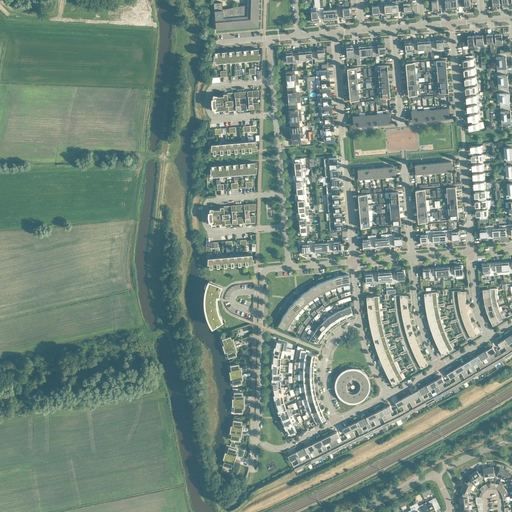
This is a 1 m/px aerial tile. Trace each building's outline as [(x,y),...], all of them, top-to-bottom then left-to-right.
[(247,0),(248,4),(222,9),(222,2),(214,3),(216,29),(258,26),(258,0),(247,0)] [(398,12),(401,11),(400,1),(399,0),(398,0),(396,0),(396,4),(391,4),(391,14),(396,14),(398,13),(398,12)] [(442,7),(441,0),(435,0),(436,0),(432,1),(432,6),(431,6),(431,11),(437,10),(437,9),(440,8),(440,7),(442,7)] [(452,9),(450,0),(441,0),(442,7),(445,6),(445,8),(447,8),(447,9),(452,9)] [(461,5),(460,0),(450,0),(452,9),(457,9),(457,7),(459,7),(458,5),(461,5)] [(412,12),(412,7),(410,7),(410,3),(403,3),(403,1),(400,1),(401,11),(404,11),(404,13),(406,13),(412,12)] [(379,13),(382,13),(381,2),(378,3),(378,5),(371,6),(372,10),(370,10),(371,16),(377,15),(379,15),(379,13)] [(391,14),(391,4),(384,5),(384,2),(381,2),(382,13),(385,13),(385,15),(387,14),(387,15),(391,14)] [(352,18),(351,8),(349,8),(343,8),(343,5),(339,5),(339,6),(340,16),(343,16),(343,18),(345,18),(352,18)] [(337,17),(340,16),(339,6),(336,6),(336,9),(330,9),(330,19),(335,19),(337,19),(337,17)] [(321,18),(320,8),(320,7),(311,7),(310,8),(311,15),(309,15),(309,21),(316,21),(316,20),(318,20),(318,18),(321,18)] [(330,19),(330,9),(323,10),(323,7),(320,8),(321,18),(324,18),(324,20),(326,19),(326,20),(330,19)] [(493,46),(492,36),(493,36),(492,33),(487,34),(487,35),(483,35),(484,44),(493,44),(493,46)] [(502,35),(502,34),(502,33),(495,33),(495,35),(493,36),(492,36),(493,46),(499,46),(499,43),(504,43),(504,35),(502,35)] [(484,44),(483,35),(483,34),(476,35),(476,37),(474,37),(473,37),(474,48),(475,48),(474,45),(484,44)] [(473,37),(474,37),(473,35),(468,36),(468,37),(462,37),(463,46),(469,46),(469,48),(474,48),(473,37)] [(436,40),(433,41),(434,51),(437,51),(437,48),(443,48),(443,43),(443,38),(438,38),(436,39),(436,40)] [(424,49),(423,39),(419,40),(417,40),(417,42),(414,42),(415,53),(418,52),(418,50),(424,49)] [(434,51),(433,41),(430,41),(430,39),(428,39),(423,39),(424,49),(430,49),(431,51),(434,51)] [(415,53),(414,42),(411,42),(411,41),(409,41),(404,41),(404,47),(405,47),(405,51),(411,50),(412,53),(415,53)] [(377,45),(374,46),(375,56),(379,56),(378,53),(385,53),(384,48),(385,48),(385,43),(380,43),(377,43),(377,45)] [(366,54),(365,44),(361,45),(358,45),(358,47),(356,47),(356,58),(360,57),(359,55),(366,54)] [(375,56),(374,46),(372,46),(372,44),(369,44),(365,44),(366,54),(372,54),(372,56),(375,56)] [(356,58),(356,47),(353,47),(353,46),(350,46),(345,46),(346,52),(347,56),(353,55),(353,58),(356,58)] [(317,50),(314,51),(315,61),(318,61),(318,58),(324,58),(324,54),(327,53),(326,48),(319,48),(317,49),(317,50)] [(251,59),(250,49),(250,50),(249,50),(249,49),(247,50),(246,50),(243,50),(244,60),(249,60),(251,59)] [(258,53),(258,49),(257,49),(256,49),(254,49),(254,50),(253,50),(253,49),(250,49),(251,59),(251,60),(256,59),(259,59),(260,53),(259,53),(258,53)] [(315,64),(315,61),(314,51),(311,51),(311,49),(309,49),(304,50),(305,59),(312,59),(312,65),(315,64)] [(244,60),(243,50),(243,51),(242,51),(242,50),(239,50),(240,51),(239,51),(239,50),(236,51),(237,61),(241,61),(241,60),(244,60)] [(305,59),(304,50),(300,50),(298,50),(298,52),(295,52),(296,63),(299,62),(299,60),(305,59)] [(230,61),(229,51),(229,52),(227,52),(227,51),(225,51),(225,52),(224,52),(222,52),(223,62),(227,62),(227,61),(230,61)] [(237,61),(236,51),(234,51),(232,51),(232,52),(232,51),(229,51),(230,61),(230,62),(234,61),(237,61)] [(296,63),(295,52),(292,53),(292,51),(290,51),(283,51),(283,57),(286,57),(286,61),(287,61),(287,63),(288,63),(293,63),(296,63)] [(223,62),(222,52),(221,52),(220,52),(218,52),(218,53),(217,53),(217,52),(214,52),(213,61),(214,61),(214,60),(215,60),(215,62),(215,63),(220,63),(220,62),(223,62)] [(496,58),(497,62),(506,62),(506,57),(505,52),(496,53),(496,58)] [(476,64),(474,55),(466,56),(468,56),(468,59),(464,60),(464,65),(476,64)] [(507,66),(506,62),(497,62),(497,67),(497,71),(507,71),(507,66)] [(476,65),(476,64),(464,65),(464,66),(468,65),(469,68),(465,69),(465,74),(477,74),(475,65),(476,65)] [(328,69),(327,70),(316,71),(316,74),(317,75),(316,76),(316,80),(319,80),(319,79),(327,79),(327,76),(329,76),(328,69)] [(298,79),(297,70),(288,71),(288,74),(285,75),(286,80),(298,79)] [(507,75),(507,71),(497,71),(498,76),(498,81),(508,80),(508,75),(507,75)] [(477,74),(465,74),(464,75),(469,74),(470,77),(465,78),(466,84),(478,83),(476,74),(477,74)] [(329,78),(328,78),(327,79),(319,79),(319,80),(319,83),(316,85),(317,89),(320,88),(325,88),(328,87),(328,85),(330,85),(329,78)] [(299,88),(298,79),(286,80),(286,85),(289,85),(289,89),(299,88)] [(508,84),(508,80),(498,81),(498,85),(499,85),(499,90),(509,89),(508,84)] [(478,83),(466,84),(465,84),(470,83),(470,87),(466,87),(467,93),(478,92),(477,83),(478,83)] [(330,87),(329,87),(328,87),(325,88),(320,88),(320,92),(317,94),(318,98),(321,97),(320,97),(329,96),(329,94),(331,94),(330,87)] [(299,96),(299,88),(289,89),(290,92),(287,92),(287,98),(299,96)] [(509,93),(509,89),(499,90),(499,94),(500,99),(510,98),(509,93)] [(244,91),(245,97),(245,100),(252,100),(252,97),(258,96),(258,90),(247,91),(248,93),(245,94),(245,91),(244,91)] [(245,97),(244,91),(235,92),(235,94),(232,95),(232,92),(232,101),(239,101),(239,98),(245,97)] [(233,110),(232,101),(232,92),(223,93),(223,95),(217,96),(214,95),(214,98),(212,98),(212,103),(213,108),(215,107),(215,110),(218,110),(224,109),(225,111),(224,111),(233,110)] [(478,92),(467,93),(466,93),(471,93),(471,96),(467,97),(467,102),(479,101),(477,92),(478,92)] [(300,105),(299,96),(287,98),(288,103),(291,103),(291,106),(300,105)] [(331,96),(329,96),(320,97),(321,97),(321,101),(318,103),(318,106),(327,106),(330,105),(329,103),(331,103),(331,96)] [(510,102),(510,98),(500,99),(500,103),(501,108),(510,107),(510,102)] [(258,108),(258,102),(253,103),(252,100),(245,100),(245,103),(246,109),(246,107),(249,107),(249,109),(258,108)] [(246,109),(245,103),(240,104),(239,101),(232,101),(233,110),(233,108),(236,108),(236,110),(246,109)] [(479,101),(467,102),(472,102),(472,105),(468,106),(468,111),(480,110),(478,101),(479,101)] [(301,114),(300,105),(291,106),(291,109),(288,110),(289,115),(301,114)] [(330,105),(327,106),(318,106),(319,115),(322,115),(330,114),(330,112),(332,111),(331,105),(330,105)] [(510,111),(510,107),(501,108),(501,112),(501,117),(511,116),(511,111),(510,111)] [(447,108),(441,109),(442,118),(448,117),(448,113),(449,113),(449,108),(447,109),(447,108)] [(480,110),(468,111),(470,111),(471,114),(468,115),(469,120),(481,119),(479,110),(480,110)] [(418,120),(417,111),(411,111),(411,112),(410,112),(410,116),(411,116),(412,120),(418,120)] [(302,123),(301,114),(289,115),(289,121),(292,120),(292,124),(302,123)] [(332,114),(331,114),(330,114),(322,115),(322,119),(319,121),(320,124),(323,124),(331,123),(331,121),(333,120),(332,114)] [(360,125),(359,116),(353,116),(353,117),(351,117),(352,121),(353,121),(353,125),(360,125)] [(511,121),(511,116),(501,117),(502,121),(502,126),(511,125),(511,121)] [(481,119),(469,120),(468,120),(473,120),(473,123),(469,124),(470,129),(469,129),(469,130),(482,129),(480,120),(481,119)] [(302,132),(302,123),(292,124),(293,127),(290,127),(290,133),(302,132)] [(333,123),(332,123),(331,123),(323,124),(323,128),(320,130),(321,133),(331,132),(331,130),(334,129),(333,123)] [(303,141),(302,132),(290,133),(291,138),(294,138),(294,143),(300,142),(300,141),(303,141)] [(331,135),(331,133),(331,132),(321,133),(321,137),(324,138),(324,142),(323,142),(324,142),(335,141),(334,135),(331,135)] [(249,150),(248,140),(240,141),(241,151),(249,150)] [(255,140),(248,140),(249,150),(257,150),(257,144),(256,144),(256,145),(255,145),(255,140)] [(241,151),(240,141),(233,142),(234,152),(241,151)] [(227,152),(226,142),(219,143),(220,153),(227,152)] [(234,152),(233,142),(226,142),(227,152),(234,152)] [(220,153),(219,143),(211,143),(211,151),(211,150),(212,150),(212,154),(220,153)] [(476,151),(476,155),(483,154),(483,145),(470,146),(471,146),(472,151),(476,151)] [(483,163),(484,154),(483,154),(476,155),(471,155),(472,155),(472,160),(477,161),(477,164),(483,163)] [(337,163),(336,157),(337,157),(332,157),(332,156),(328,157),(328,158),(324,158),(324,167),(337,166),(335,166),(335,164),(337,163)] [(304,164),(303,158),(294,159),(295,162),(292,162),(293,168),(302,167),(301,164),(304,164)] [(452,161),(446,162),(447,171),(453,170),(454,170),(454,166),(452,166),(452,161)] [(255,166),(254,162),(247,163),(248,173),(252,173),(252,172),(256,172),(256,166),(255,166)] [(241,173),(240,163),(233,164),(234,174),(238,174),(238,173),(241,173)] [(248,173),(247,163),(240,163),(241,173),(241,174),(245,173),(248,173)] [(484,172),(485,163),(483,163),(477,164),(472,164),(473,164),(473,170),(477,170),(478,173),(484,172)] [(226,174),(226,164),(218,165),(219,175),(219,176),(224,175),(226,174)] [(234,174),(233,164),(226,164),(226,174),(226,175),(231,175),(231,174),(234,174)] [(422,173),(422,164),(416,164),(416,169),(414,169),(415,173),(416,173),(416,174),(422,173)] [(219,175),(218,165),(210,166),(210,174),(212,174),(212,176),(217,176),(217,175),(219,175)] [(337,169),(336,169),(335,166),(337,166),(324,167),(325,176),(336,175),(338,175),(337,169)] [(393,166),(387,167),(388,176),(394,175),(396,175),(395,171),(394,171),(393,166)] [(306,167),(302,167),(293,168),(293,175),(295,174),(295,178),(296,177),(305,177),(307,177),(307,174),(305,175),(304,171),(306,171),(306,167)] [(485,182),(485,181),(485,172),(484,172),(478,173),(473,173),(474,179),(476,179),(476,182),(485,182)] [(337,178),(336,175),(325,176),(326,185),(337,184),(339,184),(338,178),(337,178)] [(305,183),(305,177),(296,177),(296,181),(294,181),(295,187),(303,186),(303,183),(305,183)] [(486,191),(486,182),(486,181),(485,181),(485,182),(476,182),(474,182),(474,183),(475,188),(479,188),(479,191),(486,191)] [(339,187),(337,187),(337,184),(326,185),(327,194),(338,193),(340,193),(339,193),(339,187)] [(307,196),(306,186),(303,186),(295,187),(295,194),(297,193),(298,196),(307,196)] [(487,200),(487,191),(486,191),(479,191),(474,192),(475,192),(475,197),(480,197),(480,200),(480,201),(487,200)] [(340,196),(338,196),(338,193),(327,194),(327,203),(339,202),(341,202),(340,202),(340,196)] [(309,201),(307,201),(307,196),(298,196),(298,199),(296,200),(296,206),(309,205),(309,201)] [(487,209),(488,200),(487,200),(480,201),(480,200),(475,201),(476,201),(476,206),(480,206),(481,210),(487,209)] [(341,205),(339,205),(339,202),(327,203),(328,212),(339,211),(341,211),(341,205)] [(241,204),(242,211),(242,214),(249,213),(249,210),(255,209),(255,203),(244,204),(244,207),(242,207),(241,204)] [(242,211),(241,204),(231,205),(231,208),(229,208),(228,206),(229,215),(236,214),(236,211),(242,211)] [(308,215),(308,209),(310,209),(309,205),(296,206),(297,212),(299,212),(299,215),(308,215)] [(230,224),(229,215),(228,206),(219,206),(219,207),(220,207),(220,208),(213,209),(210,209),(211,212),(208,212),(208,216),(209,221),(212,221),(212,224),(214,223),(215,223),(221,222),(221,224),(221,225),(230,224)] [(488,218),(488,209),(487,209),(481,210),(476,210),(477,215),(481,216),(481,219),(480,219),(488,218)] [(341,214),(340,214),(339,211),(328,212),(329,221),(340,220),(342,220),(341,214)] [(255,222),(255,215),(249,216),(249,213),(242,214),(242,217),(243,223),(243,220),(245,220),(246,222),(255,222)] [(243,223),(242,217),(236,217),(236,214),(229,215),(230,224),(230,221),(232,221),(233,224),(243,223)] [(309,221),(308,215),(299,215),(300,218),(298,219),(297,219),(298,225),(307,224),(306,221),(309,221)] [(342,223),(340,223),(340,220),(329,221),(330,230),(343,229),(342,229),(342,223)] [(307,228),(307,224),(298,225),(298,231),(301,231),(301,234),(310,234),(309,228),(307,228)] [(510,236),(509,224),(499,225),(499,228),(500,237),(507,237),(507,236),(510,236)] [(491,237),(490,225),(485,225),(486,229),(480,229),(481,233),(479,234),(479,239),(488,239),(488,238),(491,237)] [(500,237),(499,228),(494,228),(494,225),(490,225),(491,237),(494,237),(494,238),(500,237)] [(450,241),(449,229),(440,230),(441,243),(447,242),(447,241),(450,241)] [(460,241),(460,235),(459,235),(459,231),(452,232),(452,229),(449,229),(450,241),(453,241),(453,242),(460,241)] [(431,242),(430,231),(430,230),(426,230),(426,234),(424,234),(421,234),(421,238),(420,238),(421,244),(428,244),(428,243),(431,242)] [(441,243),(440,230),(430,231),(431,242),(434,242),(434,243),(441,243)] [(392,246),(391,233),(386,234),(387,237),(381,238),(382,247),(389,247),(389,246),(392,246)] [(402,246),(401,240),(400,236),(395,236),(395,233),(391,233),(392,246),(395,246),(395,247),(402,246)] [(373,247),(372,235),(367,235),(368,239),(362,239),(363,243),(362,243),(363,249),(370,249),(370,248),(373,247)] [(382,247),(381,238),(376,238),(376,235),(372,235),(373,247),(376,247),(376,248),(382,247)] [(344,251),(343,245),(340,245),(340,241),(334,242),(333,239),(330,240),(331,251),(334,251),(344,251)] [(312,253),(311,241),(311,240),(307,240),(307,244),(302,244),(302,248),(300,249),(300,254),(309,254),(309,253),(312,253)] [(331,251),(330,240),(327,240),(327,242),(321,243),(322,253),(328,252),(328,251),(331,251)] [(322,253),(321,243),(315,243),(315,241),(311,241),(312,253),(315,252),(315,253),(322,253)] [(245,264),(244,254),(237,255),(238,265),(245,264)] [(252,254),(244,254),(245,264),(253,264),(253,258),(253,259),(252,259),(252,254)] [(231,265),(230,255),(223,256),(224,266),(231,265)] [(238,265),(237,255),(230,255),(231,265),(238,265)] [(224,266),(223,256),(216,257),(216,267),(224,266)] [(216,267),(216,257),(207,257),(207,264),(208,265),(208,264),(209,264),(209,267),(216,267)] [(511,272),(511,265),(511,261),(509,261),(509,260),(502,261),(503,271),(503,274),(509,274),(509,273),(511,272)] [(503,271),(502,261),(496,262),(493,263),(494,275),(498,275),(498,271),(503,271)] [(494,275),(493,263),(490,263),(490,262),(482,263),(482,268),(483,268),(484,273),(489,272),(490,275),(494,275)] [(455,266),(452,266),(453,278),(456,277),(456,275),(463,274),(462,270),(463,270),(463,264),(455,265),(455,266)] [(443,276),(443,266),(436,267),(433,268),(434,280),(438,280),(438,276),(443,276)] [(453,279),(453,278),(452,266),(449,266),(443,266),(443,276),(449,276),(449,279),(453,279)] [(434,280),(433,268),(430,268),(430,267),(422,268),(423,273),(424,273),(424,278),(430,277),(430,280),(434,280)] [(397,271),(394,271),(395,282),(398,282),(398,280),(404,279),(404,275),(405,275),(404,269),(397,270),(397,271)] [(395,283),(395,282),(394,271),(391,271),(391,270),(384,271),(385,281),(390,281),(391,284),(395,283)] [(385,281),(384,271),(378,272),(375,273),(376,284),(380,284),(380,281),(385,281)] [(376,284),(375,273),(372,273),(372,272),(364,273),(364,278),(366,278),(366,283),(371,282),(372,285),(376,285),(376,284)] [(343,275),(341,276),(343,286),(350,285),(348,274),(343,275)] [(343,286),(341,276),(338,276),(334,278),(337,288),(343,286)] [(337,288),(334,278),(329,279),(326,280),(330,290),(337,288)] [(330,290),(326,280),(324,281),(319,283),(324,292),(330,290)] [(219,292),(221,286),(209,281),(209,282),(208,283),(208,285),(207,286),(207,287),(207,290),(206,291),(206,293),(206,294),(206,295),(205,297),(205,299),(205,300),(205,301),(205,303),(205,304),(206,306),(206,307),(206,310),(207,311),(207,312),(208,315),(208,317),(209,319),(210,320),(210,321),(211,322),(212,324),(213,326),(222,320),(221,317),(220,316),(220,315),(219,314),(219,313),(218,312),(218,311),(218,310),(217,309),(217,307),(217,306),(217,305),(217,304),(217,303),(216,302),(216,301),(216,300),(217,298),(217,297),(217,295),(218,296),(219,292)] [(324,292),(319,283),(315,285),(313,287),(319,296),(324,292)] [(319,296),(313,287),(311,288),(307,291),(313,299),(319,296)] [(495,288),(484,289),(484,292),(483,292),(484,297),(483,297),(495,295),(495,288)] [(313,299),(307,291),(303,293),(301,295),(308,303),(313,299)] [(437,292),(425,293),(426,296),(425,296),(425,300),(437,299),(437,292)] [(308,303),(301,295),(299,297),(295,300),(303,308),(308,303)] [(496,301),(496,300),(495,295),(483,297),(484,297),(485,299),(484,299),(485,304),(484,304),(485,304),(496,301)] [(366,300),(367,304),(378,303),(378,296),(367,297),(367,300),(366,300)] [(466,301),(466,297),(454,298),(454,304),(455,305),(466,304),(467,304),(466,304),(465,301),(466,301)] [(438,304),(437,299),(425,300),(425,301),(426,300),(426,303),(425,303),(426,307),(438,305),(438,304)] [(497,302),(500,301),(500,299),(496,300),(496,301),(485,304),(486,304),(486,306),(487,311),(498,307),(497,302)] [(303,308),(295,300),(292,304),(290,306),(298,313),(303,308)] [(379,308),(378,303),(367,304),(366,304),(367,304),(368,307),(367,307),(367,311),(379,309),(379,308)] [(438,307),(441,306),(441,304),(438,304),(438,305),(426,307),(426,308),(427,308),(427,310),(426,310),(427,314),(439,312),(438,307)] [(467,308),(466,304),(455,305),(454,304),(451,305),(451,307),(455,307),(456,313),(468,310),(467,310),(467,308)] [(298,313),(290,306),(288,308),(286,312),(294,318),(298,313)] [(347,317),(344,308),(343,306),(337,308),(338,311),(342,320),(343,320),(343,319),(347,317)] [(350,306),(344,308),(347,317),(352,315),(352,316),(353,316),(350,306)] [(500,313),(500,312),(498,307),(487,311),(487,312),(488,311),(489,313),(488,314),(490,318),(489,318),(500,313)] [(379,311),(383,310),(383,308),(379,308),(379,309),(367,311),(368,311),(368,314),(368,318),(380,316),(379,311)] [(408,312),(408,308),(396,309),(396,308),(392,308),(393,311),(396,310),(397,316),(409,315),(409,314),(408,314),(408,312)] [(469,314),(468,310),(456,313),(458,318),(458,320),(464,318),(469,316),(468,314),(469,314)] [(501,314),(504,312),(503,310),(500,312),(500,313),(489,318),(489,319),(490,318),(491,320),(491,321),(493,325),(503,319),(501,314)] [(342,320),(338,311),(332,314),(338,322),(342,319),(342,320)] [(294,318),(286,312),(283,316),(282,318),(291,324),(294,318)] [(439,312),(427,314),(427,315),(428,315),(429,317),(428,317),(429,321),(440,318),(440,317),(439,312)] [(333,325),(338,322),(332,314),(327,318),(333,326),(333,325)] [(410,318),(409,315),(397,316),(398,322),(398,323),(410,321),(411,321),(410,321),(409,321),(409,319),(410,318)] [(381,321),(380,316),(368,318),(368,319),(369,318),(370,321),(369,321),(370,325),(381,323),(381,321)] [(441,319),(444,318),(444,316),(440,317),(440,318),(429,321),(429,322),(430,322),(430,324),(431,328),(442,325),(441,319)] [(470,316),(469,316),(464,318),(458,320),(458,318),(454,319),(455,322),(459,321),(461,327),(463,332),(460,334),(461,336),(464,334),(467,340),(477,335),(476,332),(475,328),(474,328),(473,326),(472,323),(472,322),(471,323),(470,320),(471,320),(470,316)] [(288,330),(291,324),(282,318),(281,320),(278,325),(288,330)] [(333,326),(327,318),(322,322),(329,329),(333,325),(333,326)] [(382,324),(385,323),(385,321),(381,321),(381,323),(370,325),(369,325),(369,326),(370,325),(371,328),(370,328),(371,332),(383,329),(382,324)] [(411,325),(410,321),(398,323),(398,322),(395,323),(395,325),(399,325),(400,330),(412,328),(412,327),(411,327),(410,325),(411,325)] [(325,333),(329,329),(322,322),(317,327),(325,333)] [(444,331),(444,330),(442,325),(431,328),(431,329),(432,328),(433,331),(432,331),(433,335),(444,331)] [(325,333),(317,327),(314,332),(322,338),(325,333)] [(413,331),(412,328),(400,330),(402,336),(402,337),(414,334),(414,333),(413,334),(412,332),(413,331)] [(436,342),(447,337),(445,332),(448,331),(447,328),(444,330),(444,331),(433,335),(433,336),(434,335),(435,337),(434,338),(436,342)] [(384,334),(383,329),(371,332),(372,332),(373,334),(372,335),(373,339),(384,336),(384,334)] [(319,342),(322,338),(314,332),(310,337),(310,338),(309,341),(316,343),(317,341),(319,342)] [(385,337),(388,336),(387,333),(384,334),(384,336),(373,339),(374,339),(374,341),(374,342),(375,346),(386,342),(385,337)] [(415,338),(414,334),(402,337),(402,336),(398,337),(399,339),(403,338),(405,344),(416,340),(415,340),(414,338),(415,338)] [(235,345),(234,341),(233,339),(231,339),(230,336),(222,339),(224,345),(222,345),(223,349),(235,345)] [(450,343),(449,342),(447,337),(436,342),(437,342),(438,344),(437,344),(439,348),(450,343)] [(238,342),(240,348),(250,346),(249,343),(250,343),(249,339),(238,342)] [(511,353),(511,350),(510,348),(508,344),(505,339),(498,343),(501,348),(504,346),(507,350),(501,354),(504,359),(511,353)] [(275,340),(274,347),(274,348),(282,350),(285,351),(286,348),(287,342),(284,342),(275,340)] [(417,344),(416,340),(405,344),(407,350),(407,351),(418,346),(419,346),(417,346),(417,344)] [(450,344),(453,342),(452,340),(449,342),(450,343),(439,348),(439,349),(440,348),(441,350),(440,351),(443,355),(453,349),(450,344)] [(388,348),(388,347),(386,342),(375,346),(376,346),(377,348),(376,348),(377,353),(388,348)] [(237,351),(235,345),(223,349),(225,352),(226,352),(228,358),(236,355),(235,352),(237,351)] [(389,350),(392,348),(391,346),(388,347),(388,348),(377,353),(378,353),(379,355),(378,355),(380,359),(391,355),(389,350)] [(420,350),(418,346),(407,351),(407,350),(403,351),(404,353),(408,352),(410,357),(421,352),(420,352),(419,350),(420,350)] [(493,346),(486,350),(495,365),(504,359),(501,354),(495,357),(493,353),(496,351),(493,346)] [(271,356),(281,357),(283,358),(284,354),(285,351),(282,350),(274,348),(274,349),(273,350),(272,356),(271,356)] [(314,358),(314,354),(305,353),(306,351),(301,350),(300,355),(305,356),(304,359),(314,360),(314,359),(314,358)] [(495,365),(486,350),(478,355),(481,360),(486,357),(488,361),(484,364),(487,369),(495,365)] [(423,356),(421,352),(410,357),(413,363),(413,364),(424,358),(423,358),(422,356),(423,356)] [(383,366),(393,361),(393,360),(391,355),(380,359),(379,359),(380,360),(381,359),(382,361),(381,362),(383,366)] [(481,360),(478,355),(470,360),(473,365),(477,363),(481,370),(477,372),(479,374),(487,369),(484,364),(481,360)] [(281,357),(271,356),(272,356),(271,363),(273,363),(273,364),(272,364),(280,365),(280,357),(281,357)] [(386,372),(396,367),(394,362),(397,360),(396,358),(393,360),(393,361),(383,366),(382,366),(383,366),(384,368),(386,372)] [(426,362),(424,358),(413,364),(413,363),(410,364),(411,366),(414,365),(417,370),(427,365),(425,362),(426,362)] [(479,374),(477,372),(473,365),(470,360),(462,364),(465,370),(470,367),(473,371),(468,374),(471,379),(479,374)] [(239,363),(230,365),(231,371),(229,371),(230,375),(242,373),(241,366),(239,367),(239,363)] [(270,372),(280,372),(279,372),(280,365),(272,364),(271,366),(270,372)] [(471,379),(468,374),(465,370),(462,364),(454,369),(457,374),(461,372),(465,379),(461,381),(463,384),(471,379)] [(367,374),(366,373),(365,373),(364,372),(364,371),(363,371),(364,370),(361,368),(361,369),(360,369),(359,369),(358,368),(357,368),(356,368),(355,368),(354,368),(353,367),(353,366),(351,366),(351,367),(350,368),(349,368),(347,368),(345,369),(344,369),(343,370),(343,369),(340,370),(341,370),(341,371),(341,372),(340,373),(339,373),(338,374),(338,375),(337,376),(336,377),(335,377),(335,376),(334,379),(335,379),(335,380),(335,381),(335,382),(335,383),(334,384),(334,385),(334,386),(334,387),(333,387),(333,390),(335,390),(335,391),(335,392),(336,393),(337,394),(337,395),(338,396),(337,397),(339,399),(340,398),(341,399),(341,400),(342,400),(343,401),(344,401),(345,402),(346,402),(346,404),(349,405),(349,403),(350,403),(351,403),(353,403),(355,403),(356,403),(357,403),(357,404),(360,404),(359,402),(360,402),(361,401),(362,400),(363,400),(364,399),(365,399),(365,398),(366,399),(368,397),(367,396),(368,395),(368,394),(368,393),(369,393),(369,392),(370,391),(370,390),(370,389),(372,389),(372,386),(370,386),(370,385),(370,384),(370,383),(370,381),(369,380),(369,379),(371,378),(369,376),(368,377),(368,376),(367,375),(367,374)] [(399,373),(399,372),(396,367),(386,372),(385,372),(385,373),(386,372),(388,374),(387,375),(389,379),(399,373)] [(457,374),(454,369),(447,373),(451,378),(453,377),(456,381),(450,384),(453,389),(463,384),(461,381),(457,374)] [(400,374),(403,372),(402,370),(399,372),(399,373),(389,379),(390,378),(391,381),(390,381),(392,385),(403,379),(400,374)] [(270,372),(270,373),(271,379),(272,380),(280,380),(283,379),(283,372),(280,372),(270,372)] [(243,380),(242,373),(230,375),(230,379),(232,379),(233,385),(242,383),(241,380),(243,380)] [(442,376),(435,380),(443,395),(453,389),(450,384),(444,387),(442,383),(445,382),(442,376)] [(280,387),(280,380),(272,380),(272,381),(273,380),(273,382),(271,382),(272,388),(271,388),(271,389),(281,387),(280,387)] [(443,395),(435,380),(427,385),(430,390),(434,388),(438,395),(434,397),(435,399),(443,395)] [(435,399),(434,397),(430,390),(427,385),(419,389),(422,394),(426,392),(429,396),(424,399),(427,404),(435,399)] [(281,387),(271,389),(272,389),(273,395),(274,396),(282,395),(280,387),(281,387)] [(427,404),(424,399),(422,394),(419,389),(411,394),(414,399),(419,396),(421,401),(416,404),(419,408),(427,404)] [(242,392),(234,392),(234,398),(232,398),(232,402),(244,402),(244,395),(243,395),(242,392)] [(315,395),(315,394),(315,393),(305,395),(306,398),(301,400),(302,402),(316,399),(315,395)] [(414,399),(411,394),(402,398),(406,404),(409,401),(413,409),(409,411),(411,413),(419,408),(416,404),(414,399)] [(274,398),(275,404),(284,402),(282,395),(274,396),(274,398)] [(411,413),(409,411),(406,404),(402,398),(396,402),(399,407),(402,406),(404,410),(398,413),(401,418),(411,413)] [(317,402),(316,399),(302,402),(303,405),(308,403),(309,407),(318,404),(318,403),(318,402),(317,402)] [(243,409),(244,409),(244,402),(232,402),(232,406),(234,406),(234,412),(243,412),(243,409)] [(284,402),(275,404),(275,405),(277,410),(278,412),(286,409),(284,402)] [(318,406),(319,405),(318,404),(319,404),(318,404),(309,407),(310,410),(305,412),(306,414),(319,409),(318,406)] [(390,405),(383,408),(391,424),(401,418),(398,413),(392,416),(390,412),(393,410),(390,405)] [(391,424),(383,408),(375,412),(378,418),(382,416),(385,423),(381,425),(382,428),(391,424)] [(289,416),(286,409),(278,412),(279,412),(280,413),(278,414),(280,420),(289,416)] [(321,412),(319,409),(306,414),(302,416),(303,418),(312,415),(313,418),(323,414),(322,414),(322,413),(321,412)] [(378,418),(375,412),(366,416),(369,422),(375,419),(377,424),(372,427),(374,432),(382,428),(381,425),(378,418)] [(323,416),(323,415),(322,414),(323,414),(313,418),(315,421),(310,423),(312,425),(318,422),(324,419),(323,416)] [(289,416),(280,420),(281,420),(283,425),(285,425),(286,426),(285,426),(292,423),(289,416)] [(374,432),(372,427),(369,422),(366,416),(358,421),(361,426),(366,424),(368,428),(363,430),(366,436),(374,432)] [(242,431),(242,427),(243,424),(241,424),(242,421),(233,419),(232,425),(231,425),(230,429),(242,431)] [(366,436),(363,430),(361,426),(358,421),(350,425),(353,430),(357,428),(360,436),(356,438),(357,440),(366,436)] [(296,430),(292,423),(285,426),(285,427),(286,426),(286,428),(285,428),(288,434),(289,434),(291,436),(295,434),(294,431),(296,430)] [(357,440),(356,438),(353,430),(350,425),(343,428),(346,434),(349,432),(351,436),(345,439),(348,445),(357,440)] [(241,438),(241,434),(242,431),(230,429),(229,433),(231,433),(230,439),(239,440),(239,437),(241,438)] [(337,431),(330,435),(338,450),(348,445),(345,439),(339,442),(337,438),(340,437),(337,431)] [(338,450),(330,435),(322,439),(325,444),(329,442),(332,450),(328,452),(329,454),(338,450)] [(329,454),(328,452),(325,444),(322,439),(314,443),(316,448),(322,446),(324,451),(319,453),(321,458),(329,454)] [(321,458),(319,453),(316,448),(314,443),(305,447),(308,452),(312,450),(316,458),(312,460),(313,462),(321,458)] [(235,459),(236,455),(237,452),(236,452),(237,449),(228,446),(226,452),(225,452),(224,455),(235,459)] [(308,452),(305,447),(297,451),(300,457),(304,454),(306,458),(302,461),(304,466),(313,462),(312,460),(308,452)] [(304,466),(302,461),(300,457),(297,451),(288,455),(291,461),(297,458),(299,463),(294,466),(296,471),(304,466)] [(233,465),(235,459),(224,455),(223,459),(224,459),(222,465),(231,468),(232,465),(233,465)] [(496,475),(497,467),(494,467),(494,466),(488,467),(489,476),(496,475)] [(489,476),(488,467),(483,468),(480,469),(483,476),(489,476)] [(501,477),(505,469),(500,467),(500,468),(497,467),(496,475),(501,477)] [(483,476),(480,469),(478,470),(477,470),(473,473),(478,480),(483,476)] [(509,471),(505,469),(501,477),(507,479),(511,473),(509,472),(509,471)] [(478,480),(473,473),(469,476),(469,477),(467,479),(473,484),(478,480)] [(471,489),(473,484),(467,479),(465,481),(463,486),(471,489)] [(468,495),(471,489),(463,486),(461,491),(461,494),(468,495)] [(469,501),(468,495),(461,494),(460,497),(460,502),(469,501)] [(433,511),(436,511),(436,510),(434,506),(438,504),(435,497),(428,501),(430,504),(427,505),(430,511),(433,511)] [(469,505),(469,501),(460,502),(461,507),(462,510),(469,509),(473,509),(472,504),(469,505)] [(430,511),(427,505),(425,506),(423,503),(422,502),(421,502),(420,503),(420,505),(418,506),(421,511),(422,511),(424,511),(430,511)] [(421,511),(418,506),(417,503),(415,505),(416,507),(411,509),(412,511),(421,511)]
